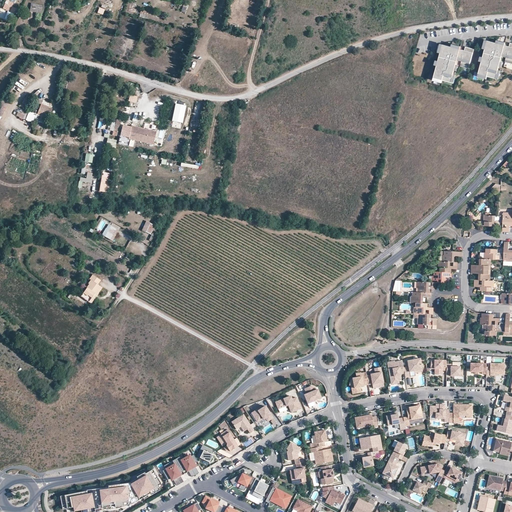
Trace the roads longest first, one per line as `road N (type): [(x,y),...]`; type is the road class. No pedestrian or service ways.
road 1 (unclassified): [(0,48),(229,98),(396,34),(511,18)]
road 2 (tertiary): [(324,336),(328,309),(420,238),(511,144)]
road 3 (tertiary): [(54,482),(110,471),(169,446),(257,378),(296,363)]
road 4 (residential): [(475,461),(487,403),(480,394),(426,393),(339,410)]
road 5 (residential): [(511,351),(419,344),(341,356)]
road 6 (track): [(264,374),(121,294)]
road 7 (residential): [(511,237),(472,239),(464,292),(472,305),(511,309)]
road 8 (unknown): [(67,59),(41,74),(11,111),(27,133),(51,140)]
